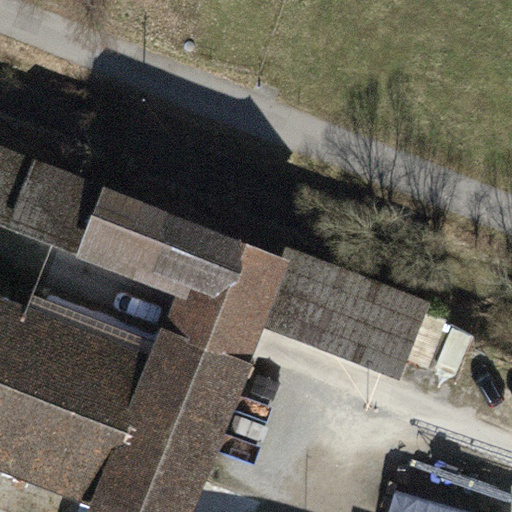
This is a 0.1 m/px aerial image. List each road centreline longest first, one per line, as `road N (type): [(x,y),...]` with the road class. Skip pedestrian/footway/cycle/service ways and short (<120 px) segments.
road 1 (track): [(0,18),(511,216)]
road 2 (track): [(0,254),(366,398)]
road 3 (track): [(327,511),(366,398),(511,458)]
